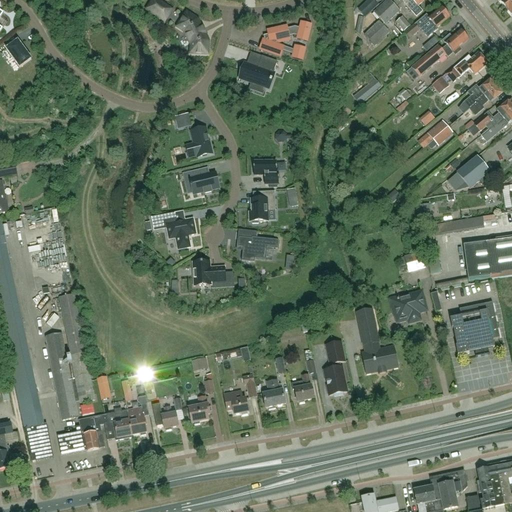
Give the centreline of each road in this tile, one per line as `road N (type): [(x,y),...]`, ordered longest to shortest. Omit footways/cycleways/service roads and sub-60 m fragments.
road 1 (track): [(113,98),(84,205),(91,244),(107,278),(138,310),(205,344),(227,447)]
road 2 (secondary): [(511,401),(230,467)]
road 3 (secondary): [(231,501),(511,437)]
road 4 (residential): [(196,89),(158,107),(113,98),(69,71),(14,0)]
road 5 (primary): [(323,463),(511,420)]
road 6 (primary): [(185,478),(36,510)]
road 7 (primary): [(181,508),(323,463)]
road 8 (residential): [(216,221),(233,196),(235,157),(196,89)]
road 9 (primary): [(323,463),(185,478)]
